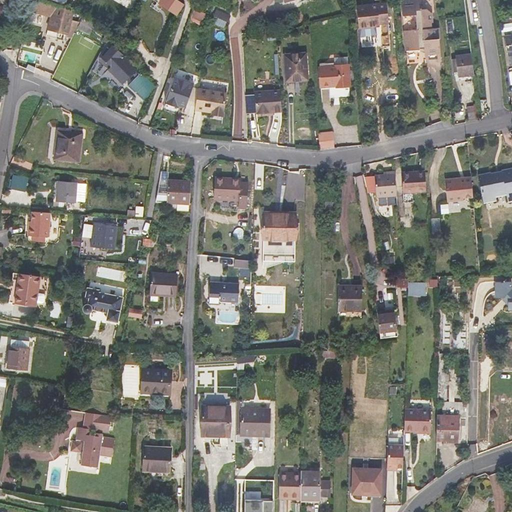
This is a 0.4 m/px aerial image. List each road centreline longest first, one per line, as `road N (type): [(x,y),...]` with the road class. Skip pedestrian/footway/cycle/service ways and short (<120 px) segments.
road 1 (residential): [(497,124),(335,158),(200,150),(154,139),(14,79)]
road 2 (residential): [(482,0),(497,124)]
road 3 (residential): [(511,452),(473,465),(410,511)]
